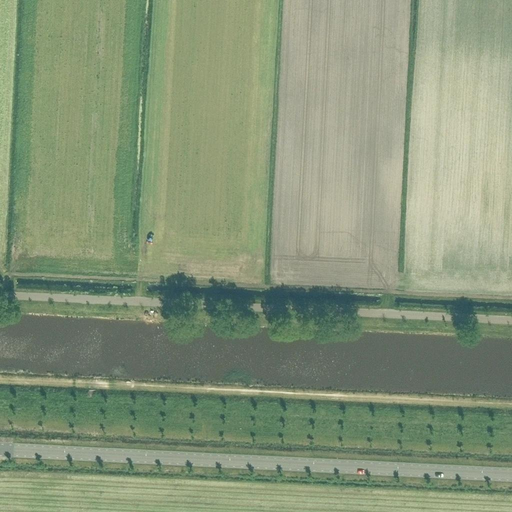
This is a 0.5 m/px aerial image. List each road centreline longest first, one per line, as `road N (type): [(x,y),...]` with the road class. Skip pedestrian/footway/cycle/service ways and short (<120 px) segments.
road 1 (unclassified): [(511,319),(0,293)]
road 2 (track): [(0,381),(511,406)]
road 3 (secondary): [(0,449),(511,474)]
